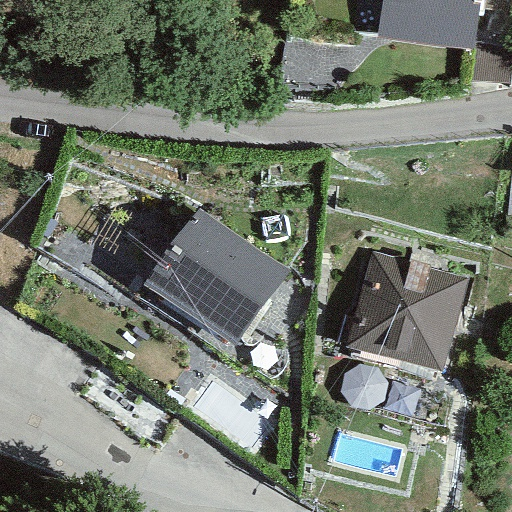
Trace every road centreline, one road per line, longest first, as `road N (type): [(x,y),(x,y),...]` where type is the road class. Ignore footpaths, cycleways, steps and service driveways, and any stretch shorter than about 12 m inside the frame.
road 1 (residential): [(0,105),(267,130),(511,109)]
road 2 (residential): [(205,511),(0,423)]
